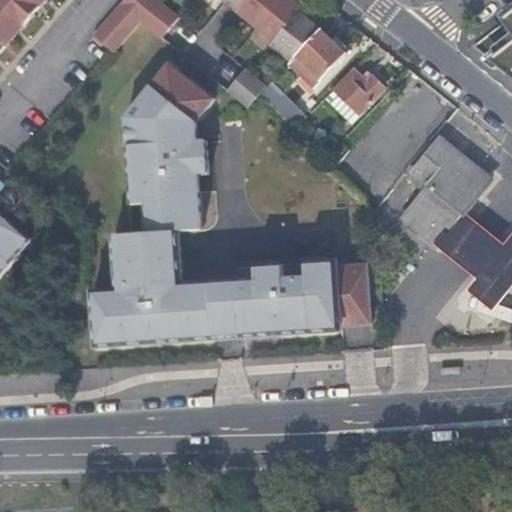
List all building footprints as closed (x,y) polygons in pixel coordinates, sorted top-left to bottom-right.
[(0,53),(46,0),(0,0),(0,275),(32,239),(0,211),(0,53)] [(123,0),(94,33),(114,50),(139,20),(162,38),(179,15),(160,0),(123,0)] [(227,0),(238,9),(245,0),(227,0)] [(296,54),(321,28),(300,11),(303,7),(294,0),(245,0),(238,9),(275,38),(272,42),(292,58),(296,54)] [(511,16),(474,46),(511,75),(511,16)] [(321,28),(296,54),(322,78),(347,52),(321,28)] [(207,173),(205,140),(196,140),(195,122),(214,99),(170,62),(125,115),(130,204),(147,202),(149,232),(113,234),(116,289),(91,290),(94,346),(213,338),(209,282),(179,284),(179,285),(172,286),(169,232),(177,231),(177,230),(200,229),(197,174),(207,173)] [(246,67),(227,90),(247,106),(268,84),(246,67)] [(366,83),(352,69),(335,87),(336,88),(361,112),(387,86),(375,74),(366,83)] [(264,95),(283,115),(293,105),(295,103),(276,83),(264,95)] [(361,112),(336,88),(330,95),(354,118),(361,112)] [(404,217),(436,244),(447,231),(463,212),(491,178),(442,138),(414,171),(431,185),(404,217)] [(436,244),(474,276),(502,244),(463,212),(447,231),(436,244)] [(179,284),(177,231),(169,232),(172,286),(179,285),(179,284)] [(511,233),(502,244),(474,276),(465,287),(490,310),(511,284),(511,233)] [(370,321),(366,265),(337,267),(306,269),(306,263),(237,267),(237,280),(241,336),(310,332),(310,325),(341,323),(370,321)] [(241,336),(237,280),(209,282),(213,338),(241,336)] [(341,330),(341,323),(310,325),(310,332),(341,330)]
